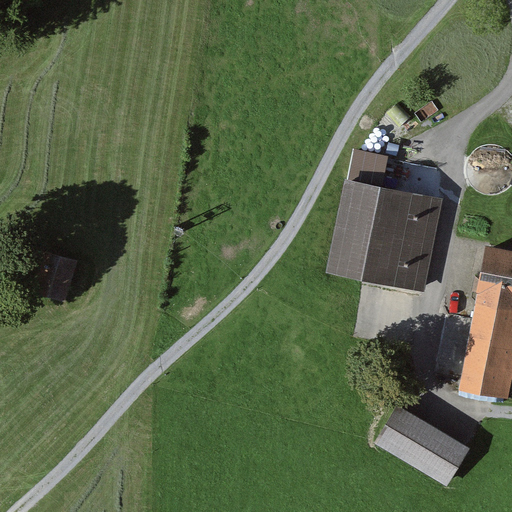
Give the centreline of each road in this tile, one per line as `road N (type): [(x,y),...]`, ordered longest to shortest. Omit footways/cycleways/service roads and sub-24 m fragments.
road 1 (track): [(445,0),(367,96),(277,255),(17,511)]
road 2 (track): [(511,80),(465,139),(432,401),(511,418)]
